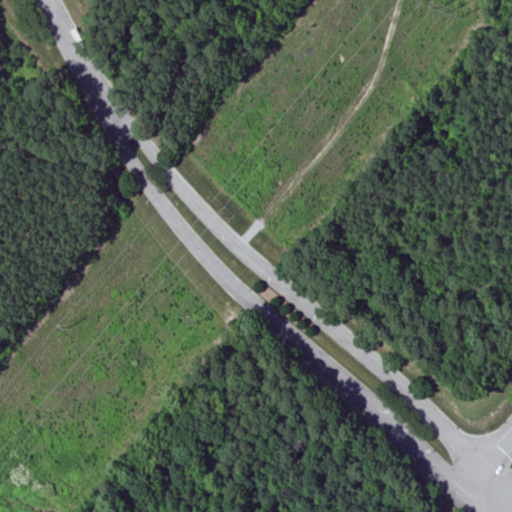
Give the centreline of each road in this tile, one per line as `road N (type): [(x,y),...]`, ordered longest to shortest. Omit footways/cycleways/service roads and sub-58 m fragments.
road 1 (residential): [(98,91),(160,204),(235,290),(474,511)]
road 2 (residential): [(511,498),(172,176)]
